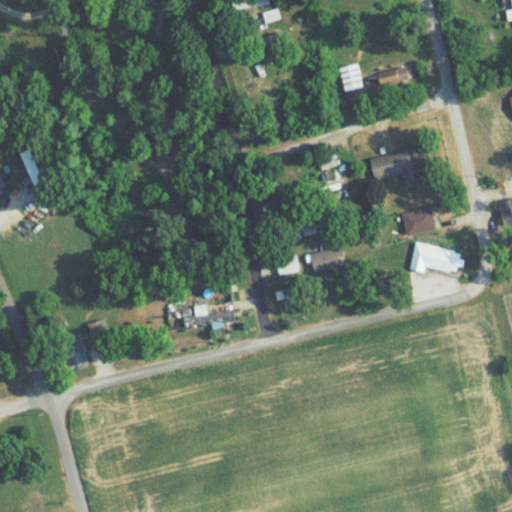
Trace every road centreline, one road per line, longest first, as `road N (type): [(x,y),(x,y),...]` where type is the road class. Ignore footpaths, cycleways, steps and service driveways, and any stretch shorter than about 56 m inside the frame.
road 1 (residential): [(0,414),(472,294)]
road 2 (residential): [(268,348),(199,0)]
road 3 (residential): [(472,294),(487,279),(486,256),(422,0)]
road 4 (residential): [(78,511),(49,403),(0,296)]
road 5 (residential): [(232,167),(450,106)]
